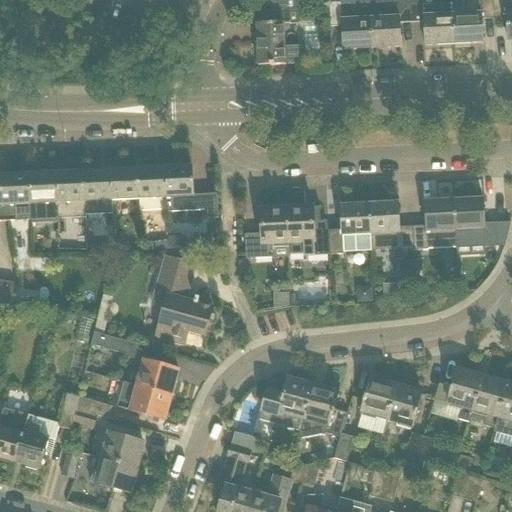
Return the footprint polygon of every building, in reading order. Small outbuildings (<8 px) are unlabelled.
[(259,67),(302,65),(302,47),(285,48),(284,25),(290,25),(290,11),(299,10),(299,0),(267,0),(268,8),(283,7),(283,11),(257,12),(259,67)] [(373,50),(401,48),(400,24),(413,23),(412,0),(398,1),(399,18),(371,20),(373,50)] [(425,23),(426,47),(455,45),(454,8),(453,9),(452,5),(423,6),(423,0),(416,0),(412,0),(413,23),(425,23)] [(493,0),(468,0),(466,8),(454,8),(455,45),(483,44),(482,20),(495,19),(493,0)] [(507,19),(509,43),(511,42),(511,0),(493,0),(495,19),(507,19)] [(340,4),(330,5),(331,28),(343,27),(344,51),(373,50),(371,20),(341,21),(340,4)] [(192,167),(166,169),(166,199),(166,213),(205,211),(205,220),(218,220),(217,196),(194,197),(192,167)] [(156,199),(166,199),(166,169),(139,170),(140,200),(140,212),(157,211),(156,199)] [(139,170),(112,171),(113,202),(140,200),(139,170)] [(113,214),(113,202),(112,171),(84,173),(86,216),(113,214)] [(57,174),(59,219),(86,217),(86,216),(84,173),(57,174)] [(30,175),(32,221),(33,221),(33,225),(60,223),(59,219),(57,174),(30,175)] [(0,223),(16,222),(32,221),(30,175),(1,177),(2,191),(0,191),(0,223)] [(458,249),(499,247),(498,223),(484,224),(483,199),(455,201),(458,249)] [(455,201),(426,203),(427,226),(414,227),(415,252),(458,249),(455,201)] [(372,252),(400,251),(400,252),(415,252),(414,227),(400,228),(399,204),(370,205),(372,252)] [(343,255),(343,253),(372,252),(370,205),(341,207),(342,231),(329,231),(330,256),(343,255)] [(314,232),(313,209),(304,209),(304,206),(291,207),(292,209),(287,210),(288,235),(289,257),(330,256),(329,231),(314,232)] [(262,236),(243,236),(244,260),(289,259),(289,257),(288,235),(287,210),(283,210),(283,207),(271,208),(271,210),(261,211),(262,236)] [(170,233),(170,248),(212,248),(213,234),(170,233)] [(222,255),(211,256),(214,277),(225,276),(222,255)] [(206,337),(213,310),(198,306),(200,300),(196,299),(196,300),(187,298),(195,267),(166,259),(153,306),(165,310),(157,339),(185,347),(189,332),(206,337)] [(2,283),(0,296),(0,306),(11,308),(14,285),(2,283)] [(373,304),(373,287),(357,288),(357,304),(373,304)] [(291,308),(303,307),(303,303),(295,303),(295,296),(291,296),(291,308)] [(23,320),(19,311),(11,314),(14,323),(23,320)] [(127,342),(107,337),(94,333),(91,346),(124,355),(127,342)] [(172,396),(176,384),(179,371),(145,362),(138,387),(172,396)] [(483,378),(457,371),(453,387),(451,387),(449,393),(451,393),(447,406),(462,411),(459,420),(470,424),(471,419),(473,414),(483,378)] [(485,423),(484,428),(495,431),(508,385),(483,378),(473,414),(471,419),(485,423)] [(283,396),(268,392),(262,412),(278,416),(275,425),(301,432),(302,432),(314,387),(288,380),(283,396)] [(397,388),(371,380),(367,397),(365,397),(363,402),(365,403),(361,417),(376,421),(377,417),(388,420),(397,388)] [(172,396),(138,387),(125,384),(119,408),(165,421),(172,396)] [(511,386),(508,385),(495,431),(496,432),(495,433),(511,437),(511,386)] [(334,410),(339,394),(314,387),(302,432),(301,432),(299,440),(301,440),(328,435),(341,439),(342,439),(343,435),(342,435),(348,414),(334,410)] [(417,411),(422,394),(397,388),(388,420),(397,423),(396,426),(412,430),(416,417),(417,417),(419,411),(417,411)] [(260,401),(263,391),(256,389),(254,399),(260,401)] [(41,470),(49,442),(50,440),(56,442),(60,428),(72,432),(74,424),(77,411),(80,398),(67,395),(60,425),(28,416),(15,463),(27,466),(27,469),(37,472),(38,469),(41,470)] [(80,398),(77,411),(98,417),(109,420),(113,407),(80,398)] [(5,410),(3,414),(0,424),(0,459),(0,461),(10,464),(12,462),(15,463),(28,416),(5,410)] [(95,429),(98,417),(77,411),(74,424),(95,429)] [(141,456),(144,444),(105,434),(102,445),(106,446),(103,459),(138,470),(142,456),(141,456)] [(235,434),(232,446),(255,452),(258,440),(235,434)] [(424,437),(412,434),(406,458),(413,460),(412,465),(418,461),(424,437)] [(342,439),(341,439),(336,460),(347,463),(354,439),(343,435),(342,439)] [(430,466),(436,441),(424,437),(418,461),(425,463),(424,464),(430,466)] [(253,496),(255,490),(242,487),(248,465),(249,465),(253,453),(231,447),(228,459),(230,459),(222,487),(226,488),(219,511),(249,511),(254,496),(253,496)] [(69,453),(62,476),(74,479),(77,468),(80,456),(69,453)] [(456,473),(459,474),(469,477),(474,460),(461,457),(456,473)] [(94,473),(91,484),(130,495),(133,484),(134,484),(138,470),(103,459),(99,474),(94,473)] [(418,461),(412,465),(409,474),(421,477),(424,464),(425,463),(418,461)] [(314,490),(322,464),(322,463),(309,466),(303,487),(314,490)] [(295,466),(291,483),(303,487),(309,466),(306,467),(295,466)] [(402,470),(389,476),(381,502),(393,505),(402,470)] [(381,502),(389,476),(388,476),(377,473),(370,499),(381,502)] [(464,502),(471,479),(469,478),(469,477),(459,474),(452,499),(464,502)] [(249,511),(277,511),(280,502),(284,503),(290,483),(274,479),(268,500),(254,496),(249,511)] [(482,482),(471,479),(464,502),(476,505),(482,482)] [(308,510),(307,511),(320,511),(324,500),(313,497),(309,510),(308,510)]
